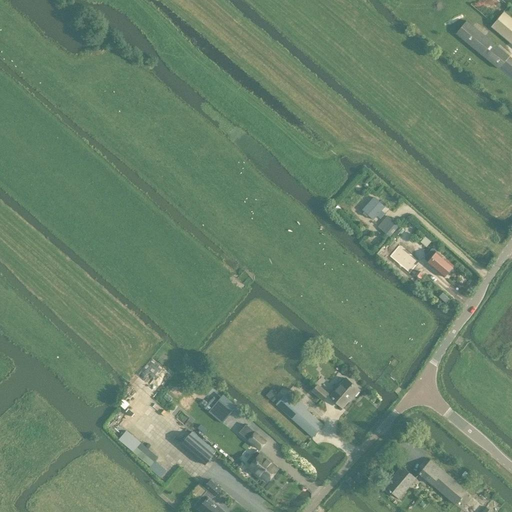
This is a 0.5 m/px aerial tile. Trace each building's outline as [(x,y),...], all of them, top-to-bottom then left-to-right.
[(511,43),(511,18),(504,12),(491,27),(511,43)] [(456,34),(499,69),(501,66),(511,74),(511,59),(466,22),(456,34)] [(380,211),(363,231),(377,243),(394,222),(380,211)] [(391,255),(389,257),(390,257),(399,265),(409,274),(419,262),(399,245),(398,247),(391,255)] [(432,249),(425,257),(425,260),(428,262),(427,263),(444,277),(453,266),(436,252),(434,249),(432,249)] [(330,397),(342,407),(352,396),(353,397),(359,390),(346,379),(330,397)] [(318,384),(312,390),(313,391),(323,400),(324,400),(329,394),(318,384)] [(312,437),(323,425),(287,393),(276,405),(312,437)] [(113,429),(127,443),(135,434),(121,420),(113,429)] [(254,432),(246,424),(239,433),(247,440),(247,441),(259,451),(267,441),(255,431),(254,432)] [(188,435),(181,443),(205,463),(212,455),(188,435)] [(256,450),(246,462),(247,462),(249,464),(246,469),(259,480),(261,478),(267,483),(279,469),(273,464),(274,462),(261,451),(259,453),(256,450)] [(455,505),(467,491),(431,460),(419,474),(455,505)] [(399,498),(416,478),(402,467),(385,486),(399,498)] [(226,511),(211,500),(213,497),(214,497),(221,489),(210,480),(203,488),(207,491),(194,505),(198,508),(197,509),(200,511),(226,511)]
